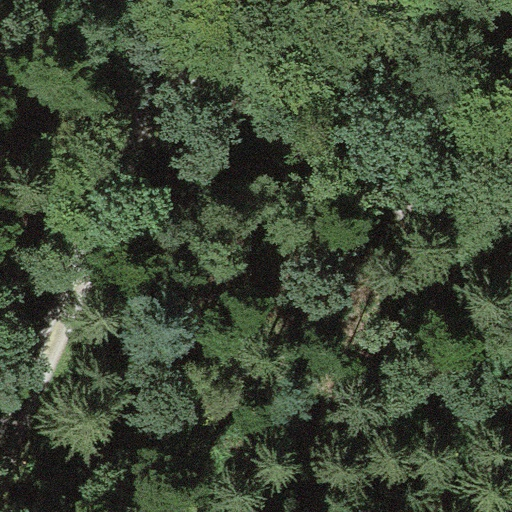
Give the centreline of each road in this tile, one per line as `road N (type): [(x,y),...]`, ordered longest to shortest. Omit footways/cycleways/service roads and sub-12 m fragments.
road 1 (track): [(142,30),(125,172),(0,466)]
road 2 (track): [(511,298),(142,30)]
